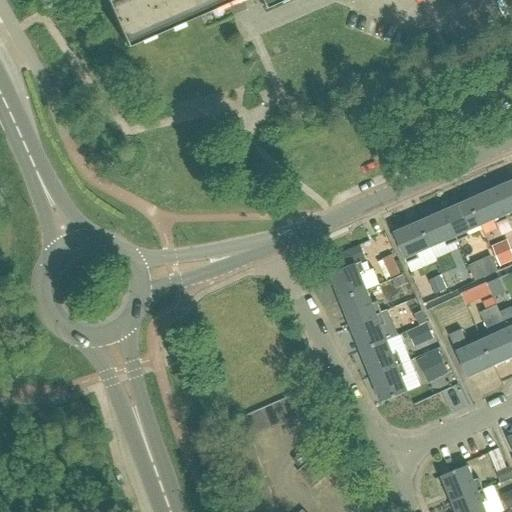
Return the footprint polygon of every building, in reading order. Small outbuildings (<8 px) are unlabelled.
[(224,1),(225,0),(259,0),(262,6),(274,0),(118,0),(107,5),(124,44),(224,1)] [(511,182),(495,190),(508,221),(511,218),(511,182)] [(497,225),(508,221),(495,190),(470,201),(481,227),(495,221),(497,225)] [(467,233),(481,227),(470,201),(445,212),(458,242),(470,238),(467,233)] [(447,247),(458,242),(445,212),(420,223),(431,249),(445,243),(447,247)] [(497,225),(502,237),(511,232),(511,229),(508,221),(497,225)] [(438,262),(431,249),(420,223),(394,234),(412,274),(438,262)] [(511,261),(511,251),(508,241),(493,247),(501,266),(511,261)] [(391,279),(401,275),(392,255),(382,260),(391,279)] [(341,301),(367,291),(361,277),(366,275),(361,263),(341,271),(330,275),(341,301)] [(500,279),(487,285),(492,295),(493,299),(506,294),(500,279)] [(436,294),(446,290),(443,282),(433,286),(436,294)] [(492,295),(487,285),(478,289),(482,299),(492,295)] [(351,327),(382,314),(381,311),(387,308),(384,301),(378,303),(377,303),(373,305),(367,291),(341,301),(351,327)] [(331,313),(341,309),(335,295),(325,298),(331,313)] [(511,310),(511,308),(500,313),(511,339),(511,310)] [(511,359),(511,339),(500,313),(489,318),(496,335),(483,341),(494,367),(511,359)] [(361,352),(388,341),(382,327),(387,325),(382,314),(351,327),(361,352)] [(421,316),(413,319),(419,337),(428,334),(421,316)] [(494,367),(483,341),(469,347),(461,331),(450,336),(455,348),(469,378),(494,367)] [(371,377),(402,364),(398,353),(393,355),(388,341),(361,352),(371,377)] [(438,350),(421,359),(431,381),(449,372),(438,350)] [(402,364),(371,377),(382,403),(394,398),(394,399),(397,397),(396,397),(408,392),(402,378),(407,376),(402,364)] [(292,397),(300,416),(310,412),(302,392),(292,397)] [(290,420),(300,416),(292,397),(282,401),(290,420)] [(280,424),(290,420),(282,401),(272,405),(280,424)] [(270,429),(280,424),(272,405),(262,409),(270,429)] [(261,433),(270,429),(262,409),(252,414),(261,433)] [(253,436),(261,433),(252,414),(245,417),(242,418),(250,437),(253,436)] [(231,444),(234,455),(254,448),(251,437),(231,444)] [(321,451),(336,467),(344,460),(330,444),(321,451)] [(234,455),(238,465),(258,458),(254,448),(234,455)] [(489,453),(497,473),(501,483),(511,478),(511,471),(510,467),(507,469),(498,449),(489,453)] [(328,474),(336,467),(321,451),(314,458),(328,474)] [(239,469),(241,475),(261,468),(259,462),(258,458),(238,465),(239,469)] [(320,481),(328,474),(314,458),(306,465),(320,481)] [(312,488),(320,481),(306,465),(297,472),(312,488)] [(453,503),(484,491),(479,479),(474,481),(469,467),(457,472),(457,471),(454,472),(454,473),(442,477),(453,503)] [(241,475),(245,485),(265,478),(261,468),(241,475)] [(245,485),(248,495),(268,488),(265,478),(245,485)] [(453,503),(456,511),(503,511),(504,511),(494,487),(484,491),(453,503)] [(272,499),(268,488),(248,495),(252,506),(264,501),(272,499)] [(333,511),(335,511),(329,503),(317,511),(333,511)]
